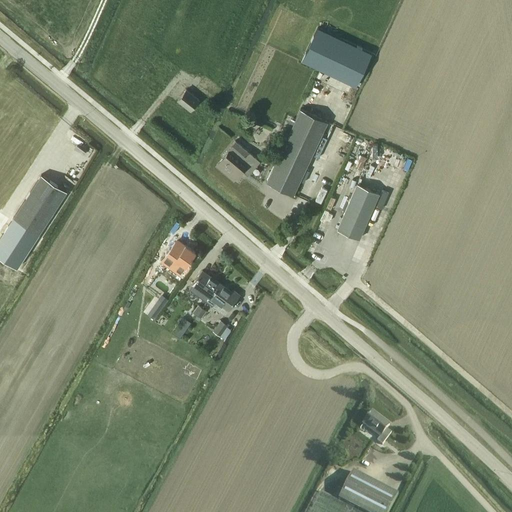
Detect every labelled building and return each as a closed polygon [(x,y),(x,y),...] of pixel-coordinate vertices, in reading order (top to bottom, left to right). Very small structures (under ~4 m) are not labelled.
[(355,85),(371,51),(317,26),(301,59),(318,67),(355,85)] [(318,115),(331,88),(313,80),(301,107),(318,115)] [(237,108),(252,115),(253,113),(262,92),(247,85),(239,103),(237,108)] [(198,99),(186,89),(177,100),(190,110),(198,99)] [(326,121),(299,109),(294,118),(265,182),(293,194),(326,121)] [(222,158),(216,166),(233,180),(231,178),(235,174),(237,175),(241,171),(247,176),(259,161),(247,151),(235,140),(232,144),(221,157),(222,158)] [(13,217),(38,234),(66,191),(41,175),(13,217)] [(357,183),(337,228),(359,238),(379,193),(357,183)] [(185,244),(183,248),(174,242),(164,255),(173,262),(175,259),(185,265),(195,252),(185,244)] [(206,302),(219,283),(208,275),(206,277),(201,273),(202,271),(202,270),(188,289),(206,302)] [(219,283),(206,302),(212,306),(216,300),(222,305),(223,303),(229,307),(227,309),(228,309),(239,294),(232,289),(230,291),(219,283)] [(160,300),(149,315),(153,319),(154,319),(165,304),(164,303),(160,300)] [(198,304),(192,312),(194,313),(196,315),(197,315),(202,308),(202,307),(198,304)] [(202,308),(197,315),(201,318),(206,311),(202,308)] [(180,338),(191,322),(183,317),(172,332),(180,338)] [(213,331),(219,335),(226,325),(220,320),(213,331)] [(362,425),(379,438),(376,442),(381,446),(390,433),(385,430),(388,425),(371,412),(362,425)] [(358,461),(344,488),(390,511),(404,485),(358,461)] [(359,511),(320,492),(309,511),(359,511)]
